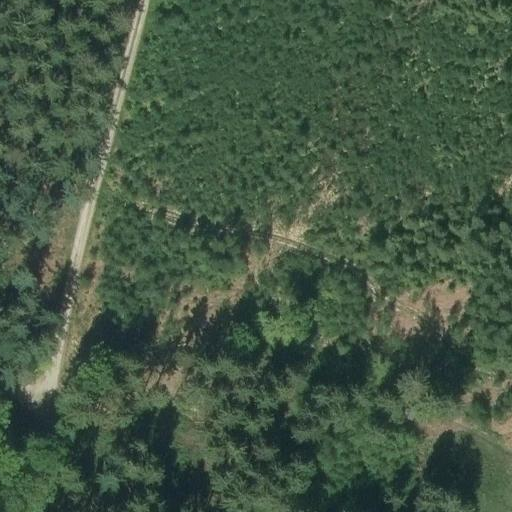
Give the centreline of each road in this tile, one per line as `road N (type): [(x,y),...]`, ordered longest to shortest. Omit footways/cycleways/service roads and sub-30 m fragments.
road 1 (track): [(141,0),(61,337),(36,398)]
road 2 (track): [(90,195),(343,264)]
road 3 (track): [(0,385),(36,398),(50,427),(23,511)]
